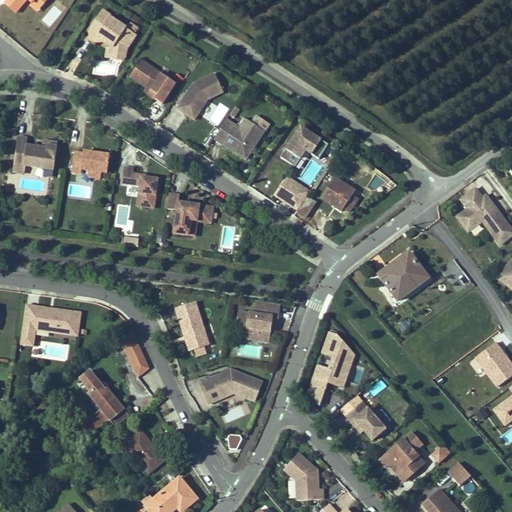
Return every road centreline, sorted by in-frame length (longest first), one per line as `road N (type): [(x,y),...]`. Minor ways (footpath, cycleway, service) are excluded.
road 1 (residential): [(343,263),(108,104),(37,76)]
road 2 (residential): [(0,275),(97,288),(126,303),(203,449),(237,495)]
road 3 (residential): [(175,0),(251,45),(444,186)]
road 4 (residential): [(421,203),(511,331)]
road 5 (residential): [(278,401),(315,306),(343,263)]
road 6 (residential): [(278,401),(384,511)]
